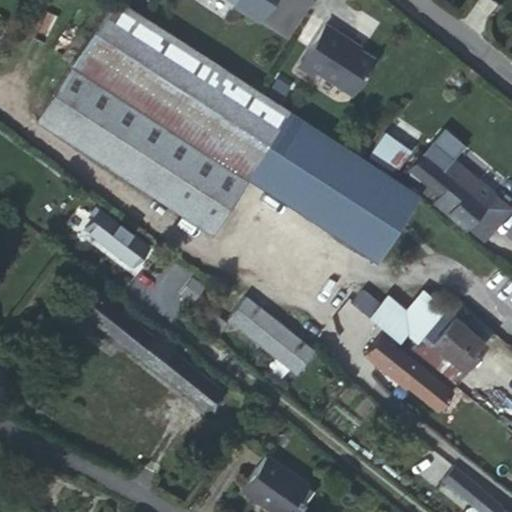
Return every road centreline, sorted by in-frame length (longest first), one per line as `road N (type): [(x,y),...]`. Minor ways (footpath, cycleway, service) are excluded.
road 1 (residential): [(162,511),(0,425)]
road 2 (unclassified): [(511,76),(412,0)]
